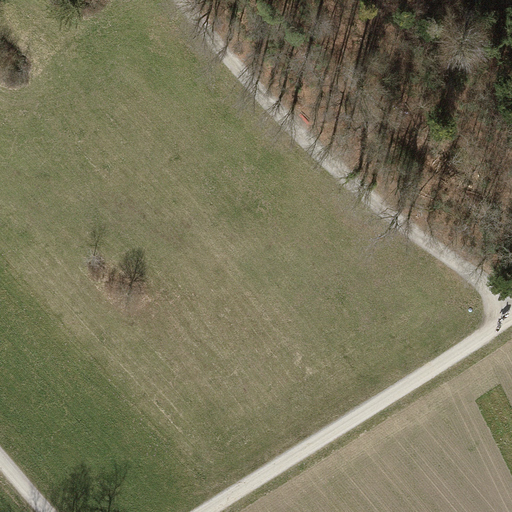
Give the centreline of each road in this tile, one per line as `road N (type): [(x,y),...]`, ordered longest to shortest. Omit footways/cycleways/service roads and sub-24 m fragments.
road 1 (track): [(511,314),(287,112),(181,0)]
road 2 (track): [(208,511),(511,319)]
